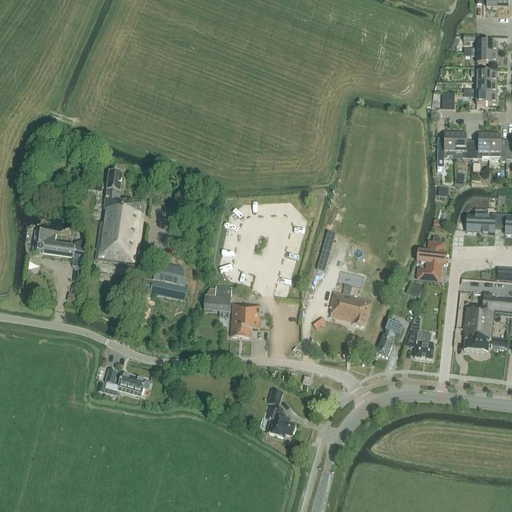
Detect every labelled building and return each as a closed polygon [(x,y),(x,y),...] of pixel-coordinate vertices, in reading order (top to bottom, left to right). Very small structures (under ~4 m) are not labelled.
[(497,9),(497,0),(486,0),(486,8),(497,9)] [(497,0),(497,9),(508,9),(508,0),(497,0)] [(471,55),(497,55),(497,44),(477,44),(477,51),(471,51),(471,53),(471,55)] [(497,55),(471,55),(465,55),(465,59),(471,59),(477,59),(477,66),(497,66),(497,55)] [(471,70),(471,74),(471,78),(477,78),(477,85),(497,85),(497,74),(479,74),(479,70),(471,70)] [(463,92),(463,96),(496,96),(497,85),(477,85),(477,92),(470,92),(463,92)] [(454,106),(454,95),(442,95),(442,106),(454,106)] [(496,107),(496,96),(463,96),(463,100),(476,100),(476,107),(496,107)] [(443,174),(444,161),(448,161),(448,155),(455,155),(455,135),(444,135),(444,140),(438,140),(437,174),(443,174)] [(462,155),(462,161),(472,161),(472,147),(466,147),(466,135),(455,135),(455,155),(462,155)] [(478,135),(478,147),(472,147),(472,161),(489,161),(489,135),(478,135)] [(500,149),(500,135),(489,135),(489,161),(499,161),(499,164),(506,164),(506,162),(506,149),(500,149)] [(137,266),(145,204),(120,200),(123,176),(110,174),(103,222),(101,222),(95,262),(126,266),(126,264),(137,266)] [(457,174),(456,186),(465,187),(466,175),(457,174)] [(89,182),(88,192),(102,194),(103,184),(89,182)] [(447,200),(448,190),(439,189),(438,199),(447,200)] [(162,203),(173,205),(175,195),(163,193),(162,203)] [(511,215),(492,215),(492,218),(495,218),(495,228),(505,229),(505,232),(511,232),(511,215)] [(466,216),(466,230),(482,231),(482,234),(494,235),(495,228),(495,218),(492,218),(466,216)] [(32,253),(73,259),(72,267),(82,269),(85,246),(86,240),(75,244),(74,248),(55,245),(56,235),(35,232),(32,253)] [(326,241),(333,243),(336,235),(328,233),(326,241)] [(417,281),(440,284),(441,266),(445,267),(446,256),(443,255),(444,246),(429,244),(428,254),(421,253),(420,264),(427,265),(426,273),(418,272),(417,281)] [(135,282),(134,295),(141,296),(141,299),(149,300),(150,297),(150,295),(184,303),(187,290),(186,290),(183,269),(157,263),(153,282),(143,281),(143,283),(135,282)] [(75,271),(73,284),(81,285),(83,272),(75,271)] [(412,284),(408,292),(420,297),(423,289),(412,284)] [(210,290),(206,298),(204,298),(204,313),(230,314),(231,300),(232,290),(216,289),(216,290),(210,290)] [(365,329),(371,302),(359,299),(358,301),(333,295),(330,310),(333,310),(330,319),(353,325),(352,326),(365,329)] [(491,342),(494,314),(511,315),(511,301),(490,299),(490,295),(484,295),(482,312),(466,311),(463,338),(465,338),(464,352),(488,355),(489,341),(491,342)] [(259,332),(261,308),(233,306),(231,339),(251,340),(252,331),(259,332)] [(321,317),(313,323),(319,331),(327,325),(321,317)] [(410,333),(410,332),(404,348),(416,349),(414,360),(432,362),(434,346),(429,345),(430,338),(421,337),(421,334),(419,333),(420,321),(415,319),(410,333)] [(403,329),(388,324),(385,333),(386,333),(384,338),(384,337),(376,356),(387,360),(394,341),(393,341),(395,337),(400,339),(403,329)] [(119,388),(119,389),(141,395),(145,382),(123,375),(122,376),(117,374),(109,372),(105,385),(107,385),(113,387),(113,386),(119,388)] [(106,390),(104,395),(116,398),(118,393),(119,389),(119,388),(113,386),(113,387),(107,385),(106,386),(106,390)] [(279,409),(283,395),(272,392),(267,406),(279,409)] [(292,438),(296,427),(288,425),(289,421),(281,418),(283,412),(271,408),(268,416),(269,416),(268,421),(271,422),(267,435),(283,440),(285,436),(292,438)]
